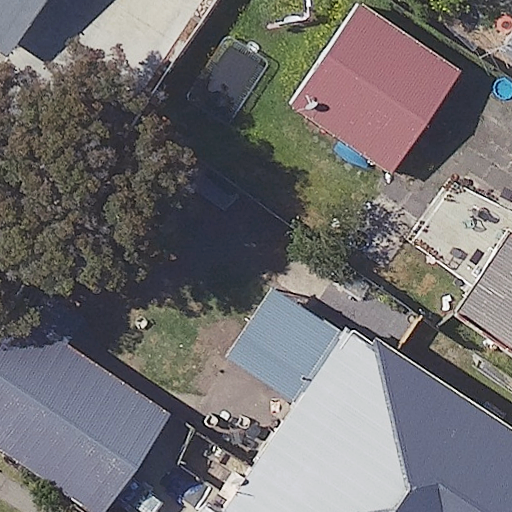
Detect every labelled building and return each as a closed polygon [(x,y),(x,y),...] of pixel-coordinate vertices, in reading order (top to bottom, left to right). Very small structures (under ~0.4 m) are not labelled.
[(40,0),(0,0),(0,41),(9,47),(40,0)] [(459,62),(360,0),(296,103),(395,164),(459,62)] [(511,0),(485,40),(511,58),(511,0)] [(297,234),(241,199),(207,253),(262,288),(297,234)] [(511,246),(467,313),(511,343),(511,246)] [(165,414),(20,313),(0,341),(0,437),(100,507),(165,414)] [(511,511),(511,436),(332,318),(205,509),(209,511),(511,511)]
